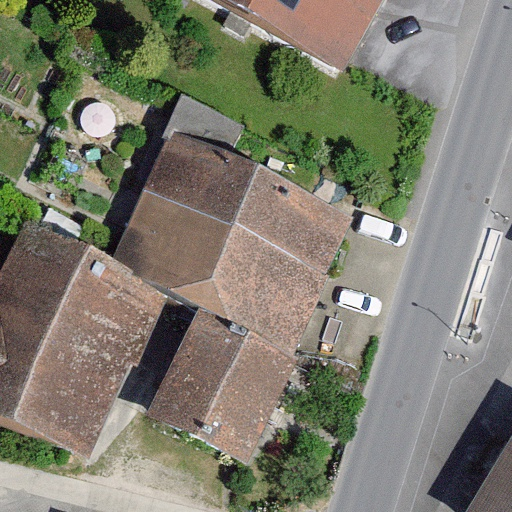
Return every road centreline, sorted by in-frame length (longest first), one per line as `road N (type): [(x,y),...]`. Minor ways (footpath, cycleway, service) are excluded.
road 1 (tertiary): [(365,511),(511,48)]
road 2 (residential): [(0,484),(144,511)]
